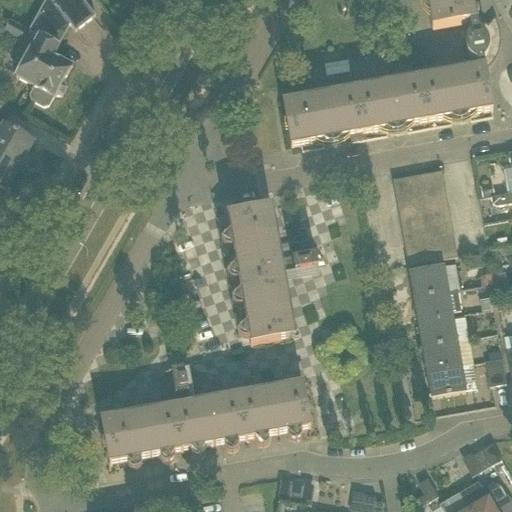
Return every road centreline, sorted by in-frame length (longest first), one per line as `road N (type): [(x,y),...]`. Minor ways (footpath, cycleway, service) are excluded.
road 1 (residential): [(51,507),(300,461),(390,468),(469,434),(511,427)]
road 2 (residential): [(51,507),(36,473),(43,426),(193,164)]
road 3 (secondary): [(190,35),(0,367)]
road 4 (residential): [(511,139),(236,187),(193,164)]
road 5 (residential): [(193,164),(287,0)]
road 6 (unknown): [(215,176),(241,363)]
